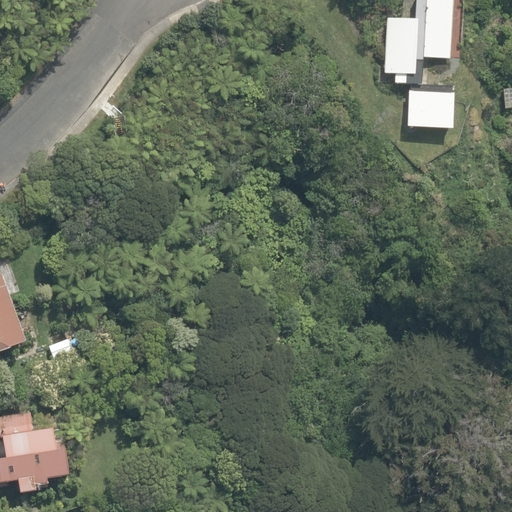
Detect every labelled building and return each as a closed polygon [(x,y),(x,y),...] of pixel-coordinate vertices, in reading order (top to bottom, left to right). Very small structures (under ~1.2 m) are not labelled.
[(401,83),(418,84),(419,59),(448,60),(450,0),(411,0),(410,20),(384,19),(381,73),(402,74),(401,83)] [(499,90),(500,111),(511,110),(510,89),(499,90)] [(411,92),(407,143),(433,145),(435,130),(453,132),(456,95),(411,92)] [(0,350),(24,342),(1,275),(0,275),(0,350)] [(0,353),(0,376),(27,368),(21,347),(0,353)] [(30,413),(0,417),(0,489),(14,488),(15,494),(34,491),(34,487),(47,485),(46,478),(70,475),(63,423),(32,427),(30,413)]
